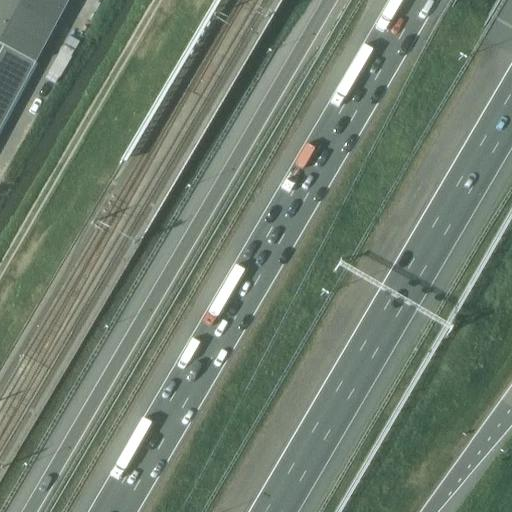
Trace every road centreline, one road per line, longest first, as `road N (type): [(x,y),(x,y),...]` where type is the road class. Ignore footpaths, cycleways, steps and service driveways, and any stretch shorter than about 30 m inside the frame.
road 1 (motorway): [(419,0),(118,511)]
road 2 (motorway): [(328,0),(32,511)]
road 3 (motorway): [(278,511),(511,114)]
road 4 (motorway): [(432,511),(511,407)]
